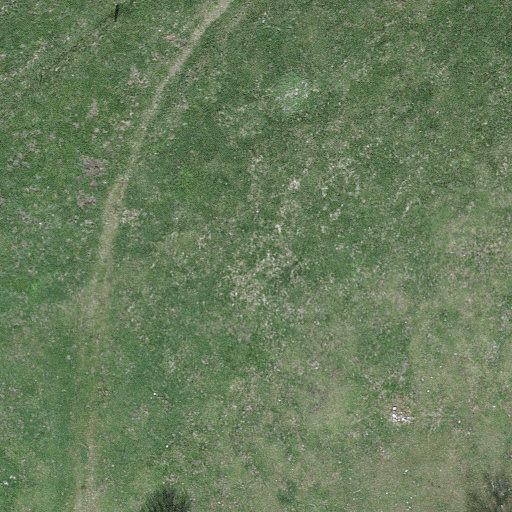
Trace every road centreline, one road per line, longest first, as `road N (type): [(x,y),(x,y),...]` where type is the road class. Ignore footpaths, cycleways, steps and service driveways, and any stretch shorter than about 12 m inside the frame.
road 1 (track): [(220,0),(154,87),(122,161),(83,347),(75,511)]
road 2 (track): [(141,0),(76,53),(0,142)]
